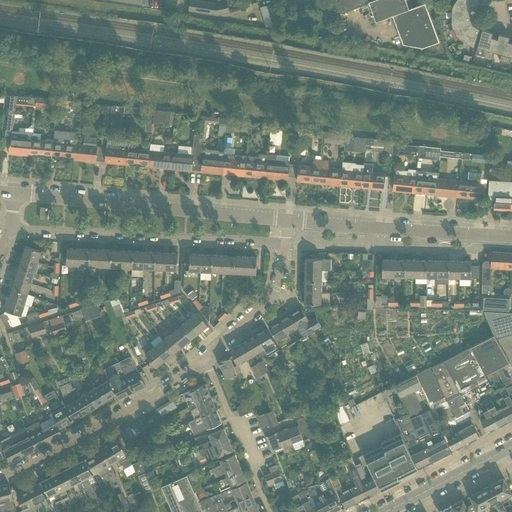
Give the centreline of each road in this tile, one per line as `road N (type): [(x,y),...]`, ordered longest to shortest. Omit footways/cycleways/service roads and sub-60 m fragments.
road 1 (residential): [(285,245),(8,230)]
road 2 (tertiary): [(287,222),(14,195)]
road 3 (residential): [(0,478),(205,358)]
road 4 (tertiary): [(511,238),(287,222)]
road 5 (residential): [(205,358),(275,290),(285,245)]
road 6 (secondary): [(390,511),(511,446)]
road 7 (residential): [(254,476),(205,358)]
